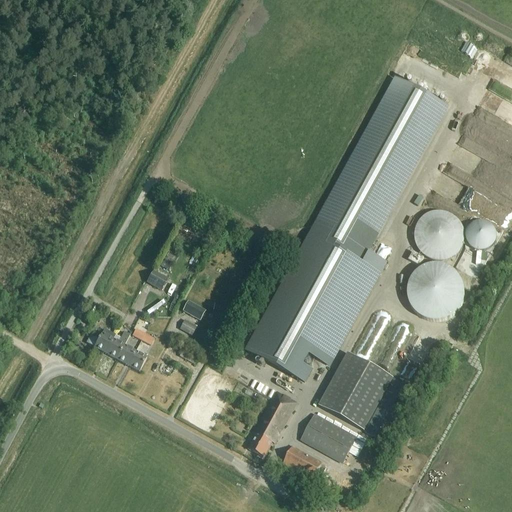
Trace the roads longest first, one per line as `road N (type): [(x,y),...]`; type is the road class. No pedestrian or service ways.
road 1 (unknown): [(266,478),(392,273),(409,197),(453,117),(447,83),(409,64)]
road 2 (track): [(0,394),(216,0)]
road 3 (unclassified): [(326,511),(71,370),(56,369)]
road 4 (track): [(511,286),(474,354),(480,370),(402,511)]
